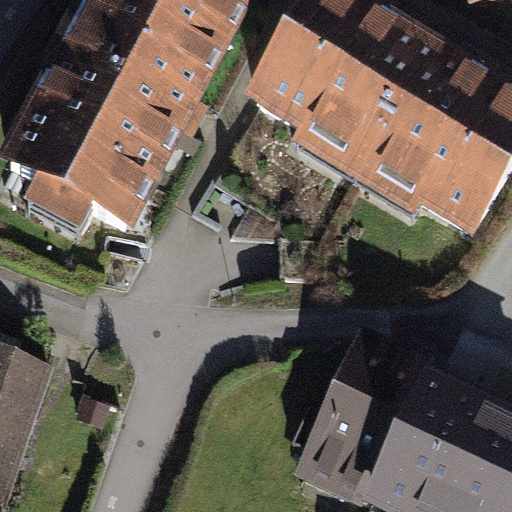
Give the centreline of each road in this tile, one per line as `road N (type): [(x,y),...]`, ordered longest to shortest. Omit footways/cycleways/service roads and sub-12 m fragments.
road 1 (residential): [(177,342),(470,316),(511,259)]
road 2 (residential): [(0,294),(76,324),(177,342)]
road 3 (residential): [(116,511),(177,342)]
